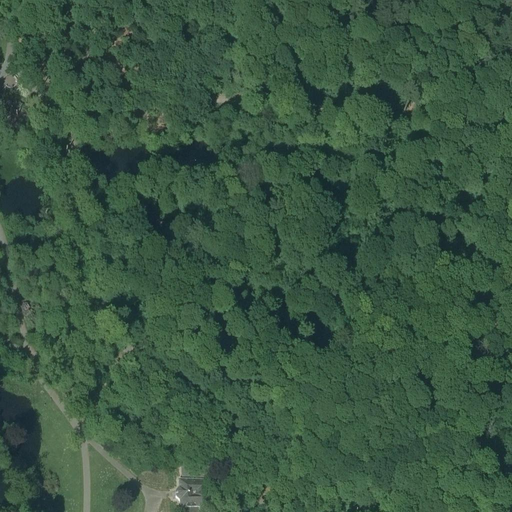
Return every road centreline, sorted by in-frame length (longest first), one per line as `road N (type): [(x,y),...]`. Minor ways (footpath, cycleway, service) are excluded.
road 1 (track): [(49,105),(80,172),(87,244),(129,353),(171,413),(216,448),(246,494),(289,511)]
road 2 (track): [(49,105),(98,111),(247,98),(367,119),(511,97)]
road 3 (track): [(186,215),(213,254),(274,294),(421,324),(511,329)]
road 4 (track): [(276,161),(320,163),(392,188),(511,185)]
road 5 (track): [(86,511),(82,436),(30,356)]
road 6 (track): [(178,420),(170,425),(54,361),(30,356)]
road 7 (track): [(30,356),(0,234)]
